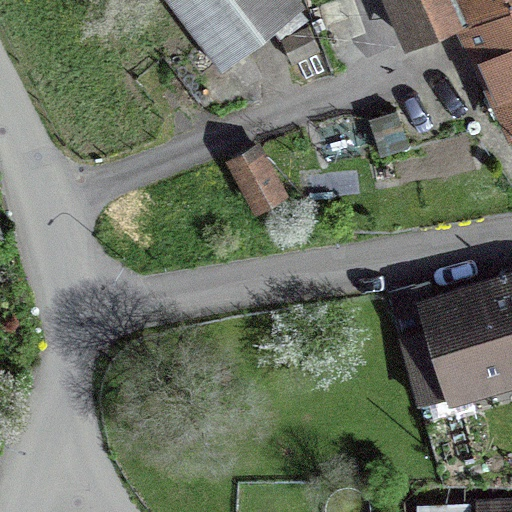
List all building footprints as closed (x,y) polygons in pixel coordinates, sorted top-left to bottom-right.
[(301,0),(168,0),(220,67),(304,4),(301,0)] [(455,22),(507,137),(511,134),(511,0),(384,0),(405,45),(455,22)] [(282,35),(291,60),(320,49),(310,24),(282,35)] [(369,115),(381,152),(409,144),(397,106),(369,115)] [(289,193),(260,138),(225,156),(254,211),(289,193)] [(431,278),(386,291),(418,401),(446,393),(448,398),(511,379),(511,264),(434,288),(431,278)] [(511,511),(511,494),(475,496),(475,511),(511,511)]
